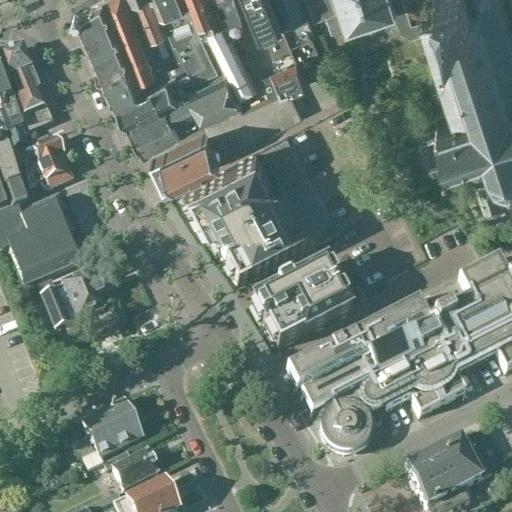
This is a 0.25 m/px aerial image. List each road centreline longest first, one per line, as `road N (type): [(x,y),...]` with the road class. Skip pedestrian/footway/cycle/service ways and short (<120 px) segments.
road 1 (residential): [(216,337),(51,38),(46,12)]
road 2 (residential): [(470,255),(246,385)]
road 3 (residential): [(315,495),(511,397)]
road 4 (residential): [(0,441),(155,368)]
road 5 (unclassified): [(155,368),(227,511)]
road 6 (residential): [(315,495),(246,385)]
